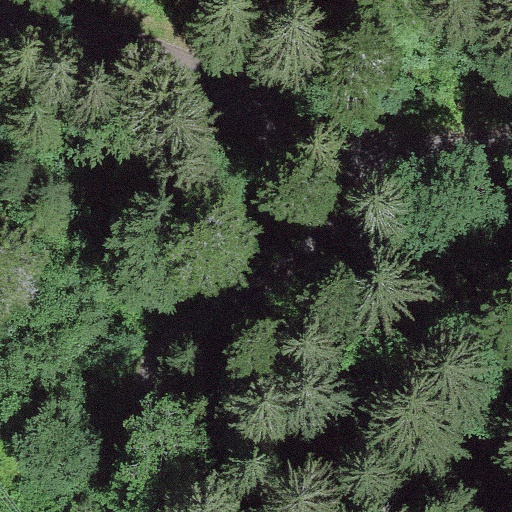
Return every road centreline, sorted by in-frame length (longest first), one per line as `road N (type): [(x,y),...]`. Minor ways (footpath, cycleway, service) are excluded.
road 1 (unclassified): [(0,8),(388,153),(444,163),(511,151)]
road 2 (track): [(120,511),(170,342),(347,215),(388,153)]
